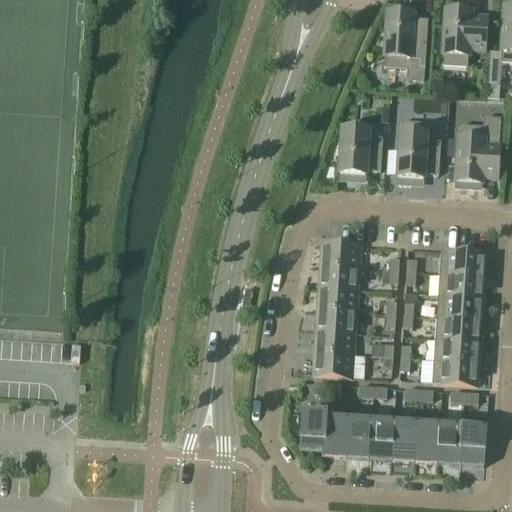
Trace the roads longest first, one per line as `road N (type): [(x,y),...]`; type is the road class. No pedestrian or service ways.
road 1 (residential): [(511,231),(498,221),(310,211),(283,318),(269,437),(302,492),(496,503),(505,386)]
road 2 (tertiary): [(214,346),(269,108)]
road 3 (tertiary): [(214,346),(184,460),(182,511)]
road 4 (tertiary): [(218,511),(214,346)]
road 5 (tertiary): [(269,108),(332,0)]
